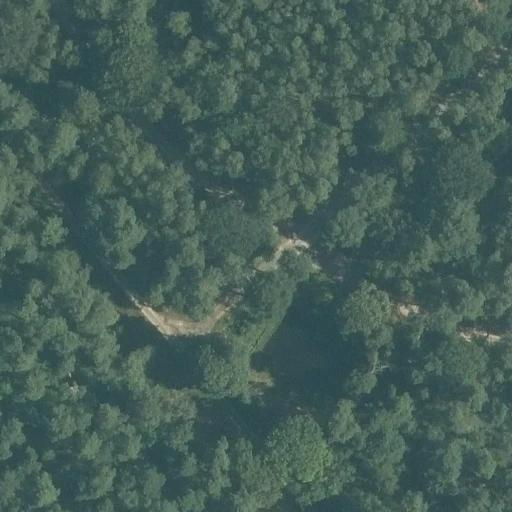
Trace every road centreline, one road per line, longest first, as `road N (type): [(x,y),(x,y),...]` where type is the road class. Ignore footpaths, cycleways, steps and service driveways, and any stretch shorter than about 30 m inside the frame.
road 1 (track): [(315,511),(181,343),(0,137)]
road 2 (track): [(55,0),(159,144),(306,234)]
